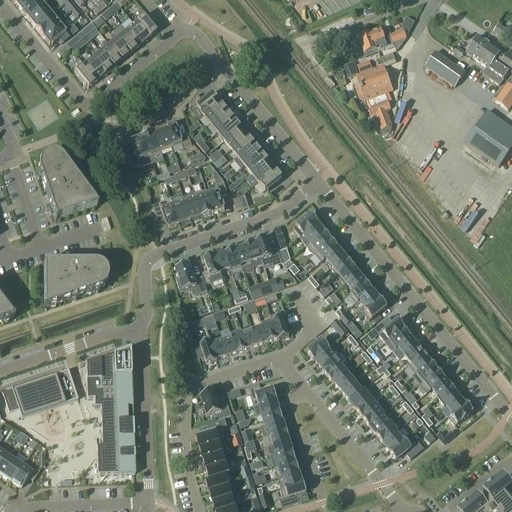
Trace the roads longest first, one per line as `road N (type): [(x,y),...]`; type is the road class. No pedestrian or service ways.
road 1 (residential): [(316,182),(511,420)]
road 2 (residential): [(316,182),(280,211),(147,260),(145,319),(133,335)]
road 3 (residential): [(305,391),(279,360),(187,390),(185,467),(199,511)]
road 4 (residential): [(0,4),(86,106),(173,36)]
road 5 (tertiary): [(133,335),(143,352),(148,504)]
road 6 (residential): [(402,511),(305,391)]
road 7 (residential): [(316,182),(224,70)]
road 8 (tertiary): [(133,335),(115,333),(0,372)]
road 9 (residential): [(295,48),(421,0)]
road 10 (residential): [(323,511),(289,408),(305,391)]
road 11 (residential): [(177,95),(115,119),(125,126),(171,108)]
